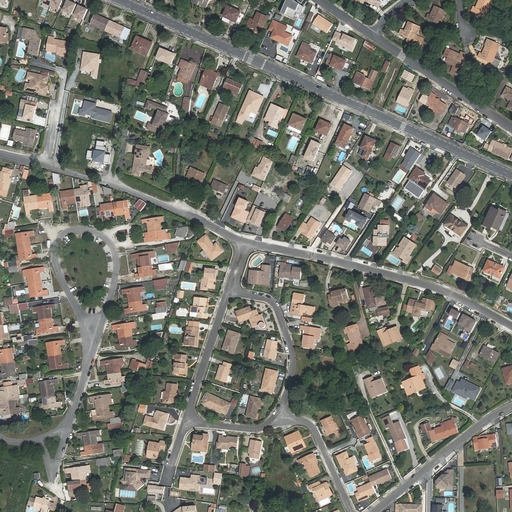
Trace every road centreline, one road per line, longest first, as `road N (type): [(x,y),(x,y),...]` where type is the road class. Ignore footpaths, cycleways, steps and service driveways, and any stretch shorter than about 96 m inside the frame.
road 1 (secondary): [(119,0),(511,175)]
road 2 (residential): [(239,241),(440,288),(511,322)]
road 3 (residential): [(0,154),(106,181),(239,241)]
road 4 (residential): [(94,340),(115,258),(102,235),(76,230),(54,254),(64,281)]
road 5 (residential): [(374,511),(511,405)]
road 6 (residential): [(511,128),(373,37)]
road 7 (residential): [(279,411),(295,368),(273,301),(230,287)]
road 8 (residential): [(0,439),(61,432),(94,340)]
road 9 (residential): [(230,287),(187,419)]
road 10 (residential): [(279,411),(313,424),(352,511)]
